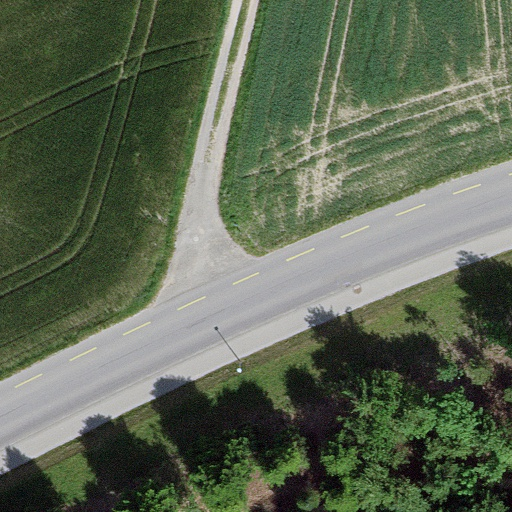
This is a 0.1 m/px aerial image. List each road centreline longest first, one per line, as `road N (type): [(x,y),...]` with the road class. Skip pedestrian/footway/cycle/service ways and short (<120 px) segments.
road 1 (tertiary): [(0,412),(210,314),(511,192)]
road 2 (track): [(227,0),(188,238),(210,314)]
